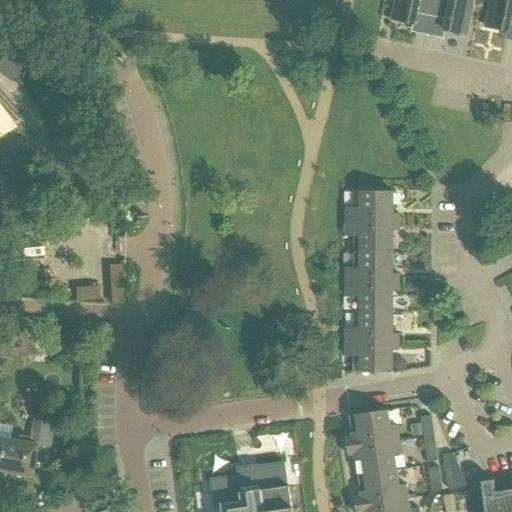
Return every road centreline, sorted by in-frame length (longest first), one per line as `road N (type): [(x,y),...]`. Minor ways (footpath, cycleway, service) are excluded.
road 1 (residential): [(128,433),(435,379),(496,346),(468,253),(468,192),(511,141)]
road 2 (residential): [(511,86),(360,54)]
road 3 (residential): [(139,317),(0,306)]
